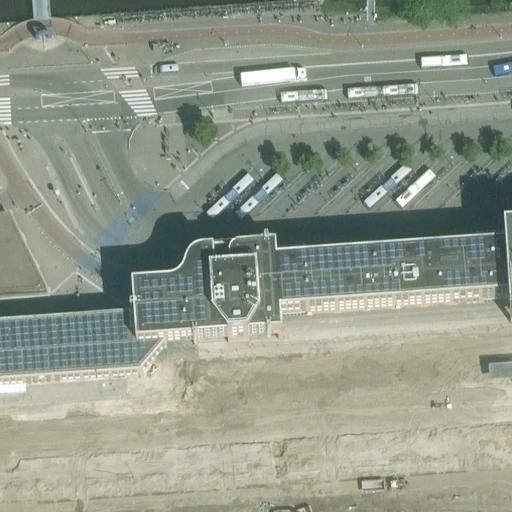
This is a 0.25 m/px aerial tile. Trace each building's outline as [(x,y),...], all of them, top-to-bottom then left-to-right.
[(0,252),(16,253),(18,218),(0,216),(0,252)] [(504,250),(277,266),(278,274),(210,278),(212,308),(227,307),(230,312),(241,312),(243,306),(278,304),(279,312),(304,310),(306,317),(483,305),(482,293),(509,291),(508,288),(511,287),(511,235),(503,236),(504,250)] [(278,274),(277,266),(276,252),(202,257),(198,258),(195,259),(192,261),(190,263),(188,266),(184,275),(184,278),(182,281),(179,285),(176,287),(173,288),(170,289),(166,289),(152,290),(132,292),(134,317),(136,320),(139,364),(154,360),(155,362),(166,349),(217,345),(222,345),(282,341),(282,336),(281,329),(281,319),(306,317),(304,310),(279,312),(278,304),(243,306),(241,312),(230,312),(227,307),(212,308),(210,278),(278,274)] [(0,389),(140,379),(155,362),(154,360),(139,364),(136,320),(134,317),(133,315),(130,314),(127,313),(120,313),(0,321),(0,389)] [(403,395),(447,393),(445,365),(402,367),(403,395)]
